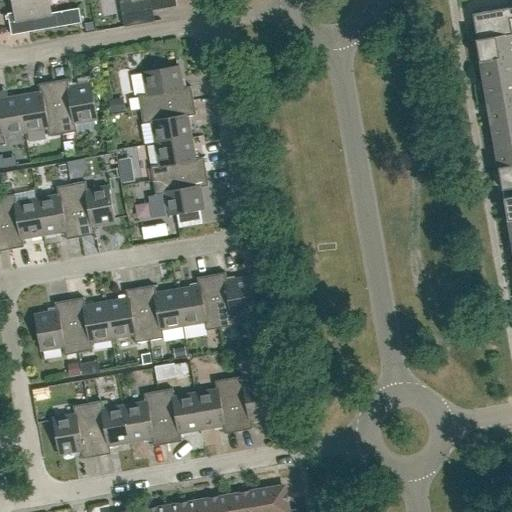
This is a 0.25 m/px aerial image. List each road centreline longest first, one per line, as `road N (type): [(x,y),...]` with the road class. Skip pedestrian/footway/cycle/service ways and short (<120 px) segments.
road 1 (residential): [(3,280),(236,240),(248,224),(208,23)]
road 2 (residential): [(397,398),(332,35)]
road 3 (residential): [(42,499),(368,441)]
road 4 (residential): [(0,60),(208,23)]
road 5 (residential): [(31,439),(3,280)]
